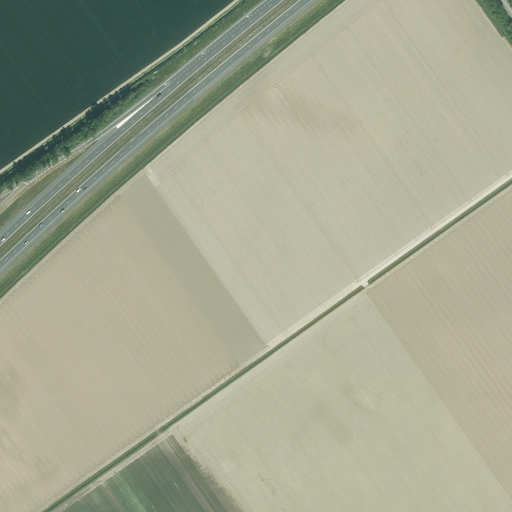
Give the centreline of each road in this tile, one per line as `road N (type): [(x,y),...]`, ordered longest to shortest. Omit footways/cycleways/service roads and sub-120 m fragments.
road 1 (motorway): [(0,265),(306,0)]
road 2 (unknown): [(274,344),(511,174)]
road 3 (motorway): [(180,80),(0,241)]
road 4 (motorway): [(180,80),(67,156)]
road 5 (motorway): [(278,0),(180,80)]
